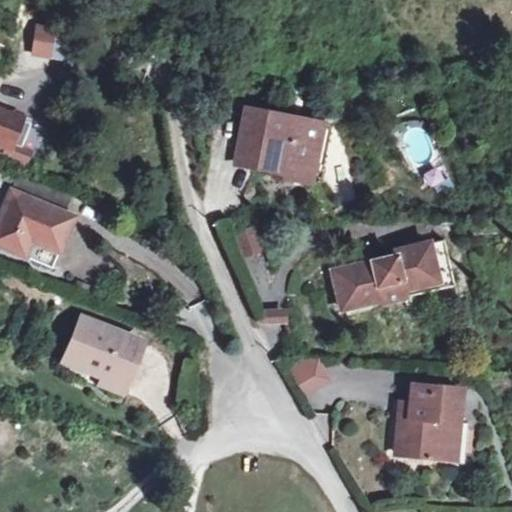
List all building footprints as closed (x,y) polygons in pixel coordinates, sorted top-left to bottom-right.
[(56,27),(37,24),(33,54),(52,56),(56,27)] [(25,114),(0,102),(0,137),(3,130),(16,136),(25,114)] [(312,142),(317,120),(245,103),(232,158),(299,174),(307,142),(312,142)] [(331,123),(317,120),(312,142),(307,142),(299,174),(298,179),(317,184),(331,123)] [(422,121),(395,132),(410,167),(436,156),(422,121)] [(432,190),(450,178),(441,163),(422,174),(432,190)] [(23,169),(0,222),(0,241),(55,264),(77,212),(67,207),(74,190),(23,169)] [(221,234),(229,257),(254,249),(246,226),(221,234)] [(436,235),(419,239),(427,277),(395,286),(397,297),(447,285),(436,235)] [(374,302),(397,297),(395,286),(427,277),(419,239),(384,247),(386,258),(365,262),(365,259),(326,268),(332,305),(372,297),(374,302)] [(288,325),(287,308),(262,309),(262,326),(288,325)] [(72,358),(108,372),(128,381),(145,341),(89,318),(72,358)] [(335,382),(322,351),(290,364),(303,395),(335,382)] [(342,386),(355,384),(353,365),(340,366),(342,386)] [(123,392),(128,381),(108,372),(103,383),(123,392)] [(390,451),(438,459),(444,424),(456,426),(462,395),(413,386),(408,416),(396,415),(390,451)] [(451,461),(456,426),(444,424),(438,459),(451,461)]
